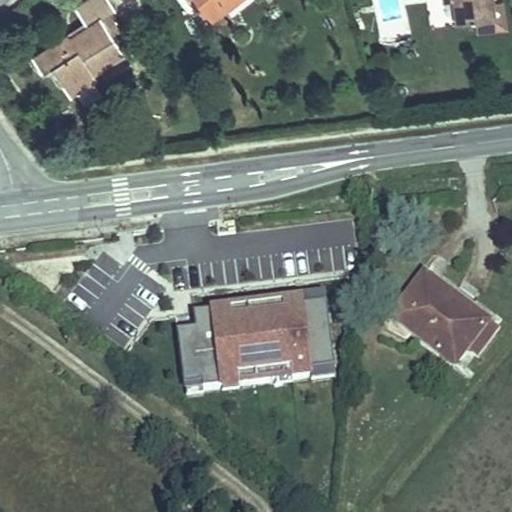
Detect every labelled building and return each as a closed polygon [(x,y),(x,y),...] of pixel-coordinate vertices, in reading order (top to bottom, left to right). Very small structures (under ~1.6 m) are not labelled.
[(23,57),(33,75),(58,61),(62,68),(98,48),(77,15),(93,5),(89,0),(67,0),(50,11),(56,21),(43,29),(41,24),(2,46),(12,63),(23,57)] [(171,0),(192,30),(235,0),(171,0)] [(404,0),(377,0),(378,24),(405,23),(404,0)] [(409,0),(414,27),(449,22),(461,20),(459,10),(457,0),(409,0)] [(461,20),(449,22),(450,31),(473,27),(469,8),(459,10),(461,20)] [(58,61),(33,75),(41,88),(66,75),(62,68),(58,61)] [(410,281),(374,322),(438,375),(474,334),(410,281)] [(178,326),(187,394),(335,375),(323,288),(191,305),(193,324),(178,326)]
